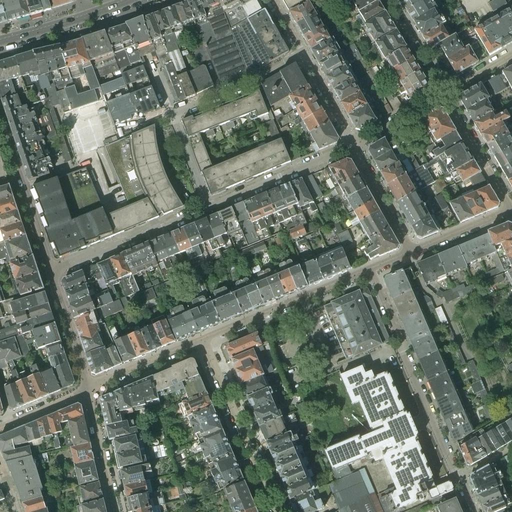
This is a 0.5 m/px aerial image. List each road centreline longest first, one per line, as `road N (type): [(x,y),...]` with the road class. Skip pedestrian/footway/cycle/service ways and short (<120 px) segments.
road 1 (residential): [(458,476),(370,269)]
road 2 (residential): [(275,511),(202,339)]
road 3 (residential): [(370,269),(202,339)]
road 4 (residential): [(208,205),(50,271)]
road 5 (residential): [(354,146),(208,205)]
road 6 (residential): [(303,54),(249,85),(169,114)]
road 7 (residential): [(511,210),(444,93)]
road 8 (residential): [(202,339),(86,391)]
road 9 (residential): [(50,271),(86,391)]
road 10 (residential): [(86,391),(114,511)]
